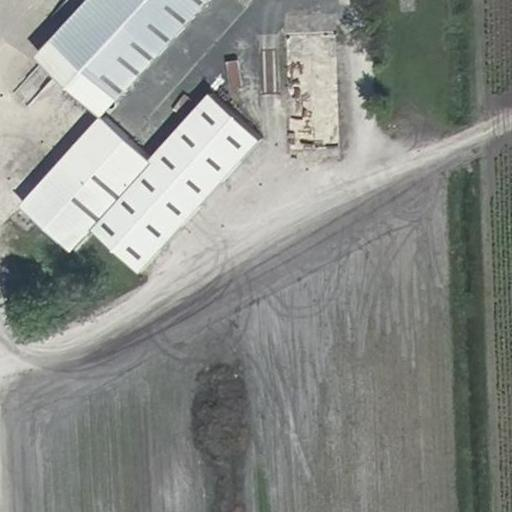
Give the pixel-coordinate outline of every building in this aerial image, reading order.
[(159,99),(253,0),(139,0),(98,45),(159,99)] [(430,0),(433,134),(470,130),(466,0),(430,0)] [(281,217),(313,215),(308,45),(277,46),(281,217)] [(323,50),(326,159),(370,157),(368,50),(323,50)] [(230,239),(258,238),(255,73),(223,74),(230,239)] [(32,78),(18,92),(28,102),(42,87),(32,78)] [(67,212),(110,254),(187,169),(142,128),(67,212)]
